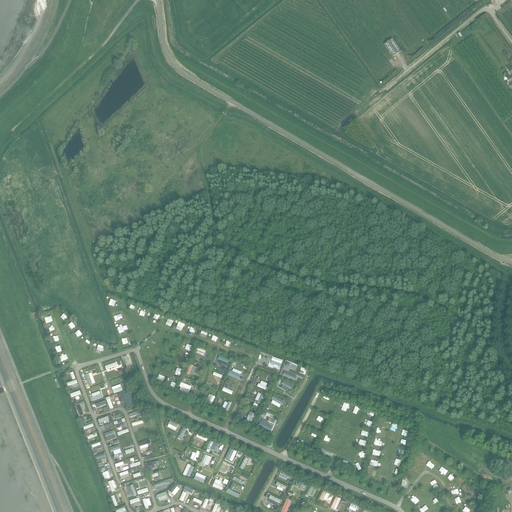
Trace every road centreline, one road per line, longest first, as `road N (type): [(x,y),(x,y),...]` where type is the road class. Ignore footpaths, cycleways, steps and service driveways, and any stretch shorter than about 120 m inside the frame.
road 1 (track): [(508,367),(431,301),(324,284),(246,260),(223,238),(196,145),(230,103)]
road 2 (unclassified): [(511,261),(180,73),(162,47),(156,0)]
road 3 (unclassified): [(380,92),(486,8),(511,43)]
